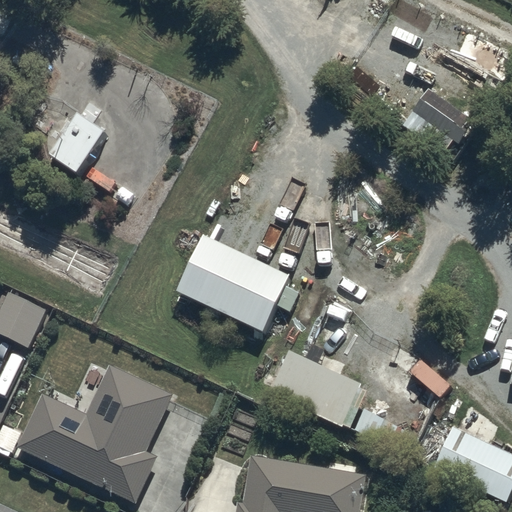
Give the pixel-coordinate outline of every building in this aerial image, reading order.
[(106,137),(78,118),(43,167),(73,187),(106,137)] [(291,280),(204,239),(177,297),(264,338),(291,280)] [(47,314),(9,296),(0,314),(0,337),(30,351),(47,314)] [(271,395),(289,358),(273,350),(255,388),(271,395)] [(289,358),(271,395),(286,402),(303,365),(289,358)] [(45,396),(18,450),(137,508),(160,460),(147,454),(174,398),(111,368),(87,417),(45,396)] [(350,388),(335,380),(319,415),(334,422),(350,388)] [(365,413),(354,432),(411,461),(421,441),(365,413)] [(511,495),(511,457),(453,431),(434,472),(508,505),(511,495)] [(361,511),(367,478),(251,460),(243,507),(238,506),(236,511),(361,511)]
